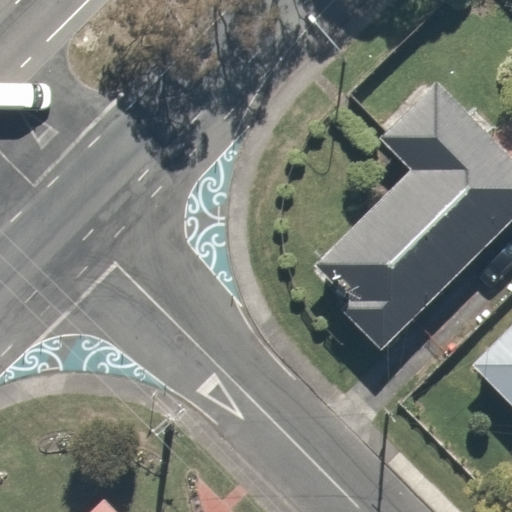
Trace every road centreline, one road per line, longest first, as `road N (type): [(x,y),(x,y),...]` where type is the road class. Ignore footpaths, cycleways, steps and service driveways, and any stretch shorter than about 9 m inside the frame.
road 1 (residential): [(67,215),(358,511)]
road 2 (secondary): [(293,0),(67,215)]
